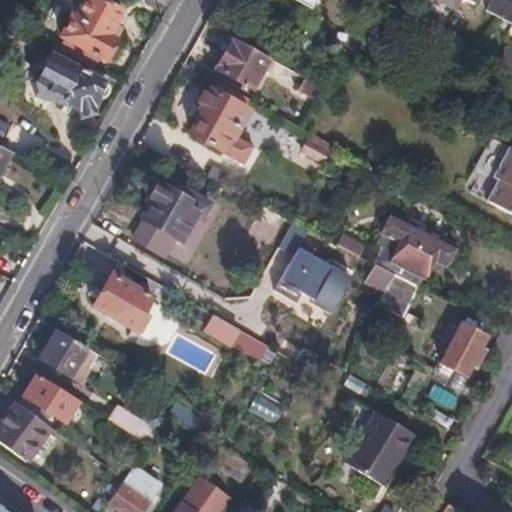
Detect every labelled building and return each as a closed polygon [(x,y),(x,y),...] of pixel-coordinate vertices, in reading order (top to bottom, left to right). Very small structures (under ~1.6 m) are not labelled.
[(100,56),(104,58),(115,38),(107,33),(120,9),(102,0),(81,0),(73,16),(70,14),(59,34),(63,37),(100,56)] [(170,0),(149,0),(166,9),(170,0)] [(431,0),(432,0),(454,12),(459,0),(464,0),(473,4),(474,0),(431,0)] [(491,0),(486,11),(497,17),(503,7),(509,10),(511,8),(511,4),(508,3),(503,0),(491,0)] [(511,47),(508,45),(497,65),(511,73),(511,8),(509,10),(503,7),(497,17),(511,24),(511,47)] [(301,37),(316,45),(324,27),(310,20),(301,37)] [(100,56),(63,37),(57,48),(60,49),(88,65),(94,68),(100,56)] [(268,58),(231,38),(214,69),(251,89),(268,58)] [(105,81),(108,75),(94,68),(88,65),(86,69),(85,68),(84,70),(51,53),(35,82),(38,92),(58,103),(61,97),(83,109),(85,112),(93,108),(91,105),(96,95),(99,96),(103,95),(107,92),(108,88),(108,85),(106,82),(105,81)] [(297,90),(313,99),(319,86),(304,78),(297,90)] [(235,130),(246,110),(210,89),(194,117),(199,119),(190,135),(217,149),(216,151),(241,164),(253,141),(235,130)] [(505,119),(479,106),(471,121),(496,134),(505,119)] [(40,158),(46,145),(21,132),(14,145),(40,158)] [(332,145),(312,134),(302,152),(322,163),(332,145)] [(0,170),(11,150),(0,144),(0,170)] [(511,149),(507,147),(492,177),(498,179),(486,200),(511,213),(511,149)] [(368,164),(362,174),(378,182),(383,172),(368,164)] [(144,220),(133,238),(164,256),(175,238),(177,239),(193,212),(200,215),(208,202),(177,183),(175,186),(159,177),(149,194),(154,197),(141,219),(144,220)] [(415,222),(393,211),(373,251),(427,277),(435,259),(450,266),(460,245),(429,229),(434,219),(420,212),(415,222)] [(352,276),(301,247),(281,282),(332,312),(352,276)] [(158,283),(118,261),(93,306),(140,332),(151,313),(143,309),(158,283)] [(365,282),(385,293),(395,275),(375,264),(365,282)] [(403,316),(418,286),(417,285),(395,275),(385,293),(378,304),(403,316)] [(265,343),(214,315),(206,329),(257,358),(265,343)] [(464,375),(486,336),(462,322),(440,362),(464,375)] [(79,360),(86,348),(57,331),(40,358),(83,384),(92,368),(79,360)] [(287,356),(298,362),(304,350),(294,345),(287,356)] [(304,350),(298,362),(310,369),(319,355),(306,348),(304,350)] [(242,392),(252,374),(239,368),(229,384),(242,392)] [(77,399),(37,374),(23,397),(64,422),(77,399)] [(168,414),(206,437),(207,435),(214,423),(177,401),(168,414)] [(48,431),(13,405),(0,421),(0,435),(0,443),(26,462),(48,431)] [(148,444),(158,430),(117,405),(108,419),(148,444)] [(343,464),(382,486),(413,433),(374,411),(343,464)] [(241,483),(254,467),(221,444),(209,461),(241,483)] [(123,481),(108,503),(120,511),(142,511),(160,486),(133,467),(123,481)] [(219,511),(230,498),(196,476),(172,511),(219,511)] [(271,482),(255,503),(265,511),(279,494),(276,491),(278,488),(271,482)]
